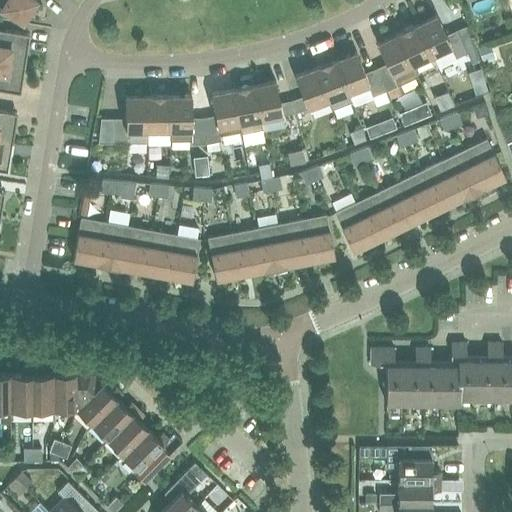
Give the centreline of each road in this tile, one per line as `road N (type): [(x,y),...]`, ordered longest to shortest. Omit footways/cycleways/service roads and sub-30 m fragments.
road 1 (residential): [(378,0),(341,27),(259,53),(201,65),(104,61)]
road 2 (unclassified): [(27,299),(285,341)]
road 3 (unclassified): [(285,341),(511,226)]
road 4 (residential): [(27,299),(61,53)]
road 5 (residential): [(303,511),(285,341)]
